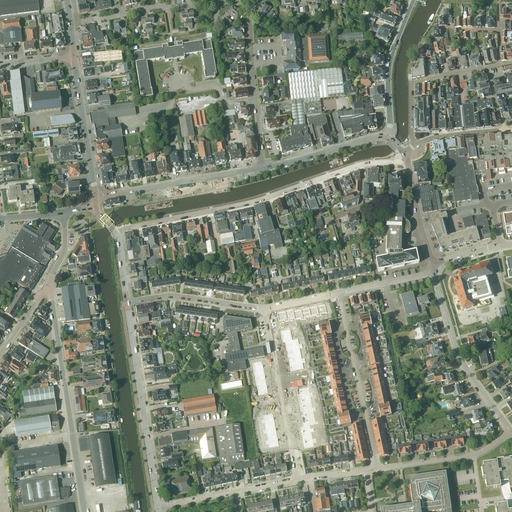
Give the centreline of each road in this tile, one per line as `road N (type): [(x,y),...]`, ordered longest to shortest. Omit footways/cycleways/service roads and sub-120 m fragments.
road 1 (residential): [(405,155),(395,165),(359,165),(117,234)]
road 2 (tertiary): [(84,511),(50,290)]
road 3 (secondary): [(157,507),(126,302)]
road 4 (residential): [(377,468),(338,294)]
road 5 (residential): [(263,309),(298,478)]
road 6 (tertiary): [(95,198),(262,167)]
road 7 (residential): [(254,100),(227,103),(216,87),(177,83),(166,8)]
road 8 (residential): [(157,507),(298,478)]
road 9 (secondary): [(95,198),(74,57)]
road 10 (residential): [(377,468),(472,455),(511,431)]
road 11 (unclassified): [(385,136),(388,66),(414,0)]
road 12 (residential): [(511,431),(462,364),(446,319)]
road 13 (tertiary): [(262,167),(385,136)]
